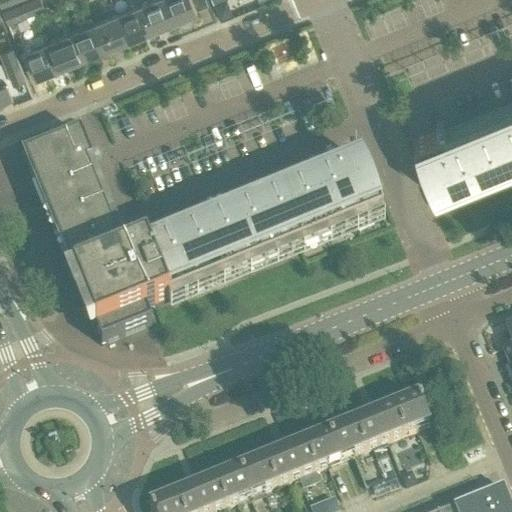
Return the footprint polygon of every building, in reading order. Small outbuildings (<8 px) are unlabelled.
[(0,0),(0,6),(1,8),(21,0),(0,0)] [(35,14),(45,10),(40,0),(31,0),(30,1),(35,14)] [(149,32),(172,22),(162,0),(153,0),(139,6),(149,32)] [(162,0),(172,22),(195,13),(190,0),(162,0)] [(7,25),(35,14),(30,1),(2,12),(7,25)] [(126,41),(149,32),(139,6),(116,15),(126,41)] [(103,50),(126,41),(116,15),(93,24),(103,50)] [(80,59),(103,50),(93,24),(70,33),(80,59)] [(57,68),(80,59),(70,33),(47,43),(57,68)] [(47,43),(44,35),(26,42),(23,49),(24,52),(23,52),(34,78),(57,68),(47,43)] [(4,63),(16,58),(12,49),(0,54),(4,63)] [(13,86),(25,81),(16,58),(4,63),(13,86)] [(0,104),(12,100),(6,85),(0,87),(0,104)] [(511,106),(444,134),(442,128),(412,140),(435,196),(511,165),(511,106)] [(133,241),(125,244),(81,136),(24,159),(90,321),(101,348),(152,327),(146,314),(383,218),(360,162),(330,174),(333,180),(149,255),(142,237),(133,241)] [(511,330),(504,333),(511,351),(503,355),(510,371),(504,373),(511,392),(511,330)] [(359,425),(328,438),(339,466),(350,462),(382,449),(387,447),(418,434),(429,430),(418,404),(417,402),(388,413),(359,425)] [(269,461),(239,474),(250,502),(261,498),(294,485),(298,483),(330,470),(339,466),(328,438),(300,449),(269,461)] [(179,498),(150,510),(150,511),(226,511),(241,506),(250,502),(239,474),(210,485),(179,498)] [(510,511),(503,494),(458,511),(510,511)]
